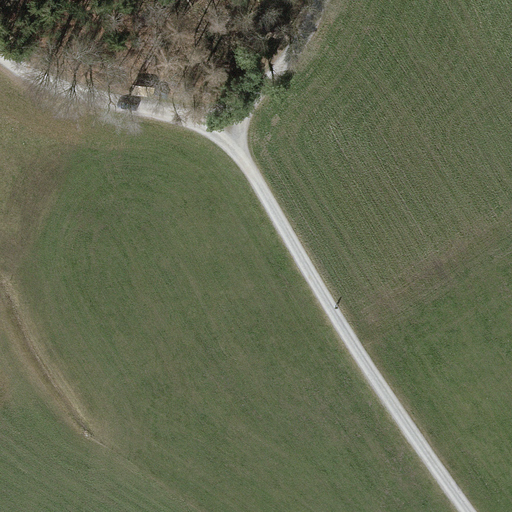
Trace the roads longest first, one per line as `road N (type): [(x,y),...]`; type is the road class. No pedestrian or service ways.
road 1 (track): [(228,136),(373,379),(467,511)]
road 2 (track): [(0,57),(52,87),(179,116),(228,136)]
road 3 (track): [(322,0),(290,58),(228,136)]
